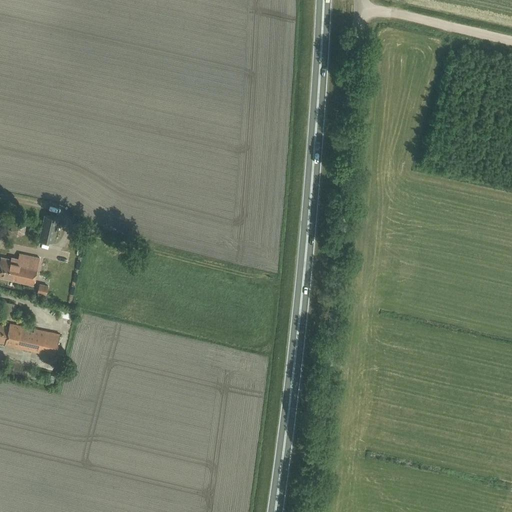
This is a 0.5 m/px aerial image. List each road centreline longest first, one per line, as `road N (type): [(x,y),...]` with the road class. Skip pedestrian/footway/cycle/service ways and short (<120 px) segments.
road 1 (track): [(0,211),(2,240),(42,251),(68,230),(264,273),(275,259),(295,0)]
road 2 (unclassified): [(309,511),(361,0)]
road 3 (trunk): [(274,511),(298,339),(323,0)]
road 4 (track): [(361,7),(511,41)]
